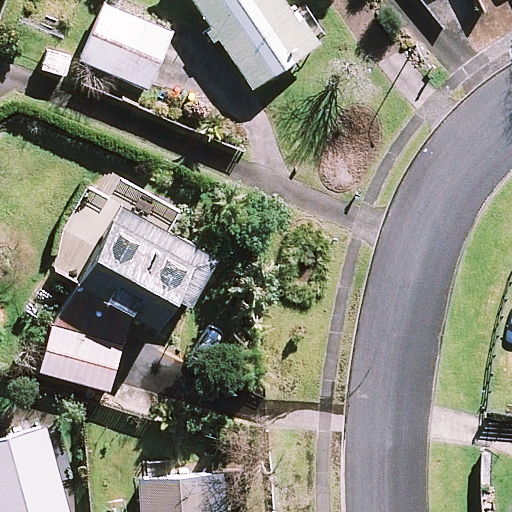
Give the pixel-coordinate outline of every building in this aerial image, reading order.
[(195,0),(259,96),(323,55),(286,0),(195,0)] [(155,97),(180,39),(110,9),(85,67),(155,97)] [(221,262),(126,208),(80,289),(159,334),(178,302),(194,311),(221,262)] [(43,376),(115,396),(128,349),(55,330),(43,376)] [(72,511),(49,428),(0,441),(0,511),(72,511)] [(230,511),(228,476),(141,482),(142,511),(230,511)]
